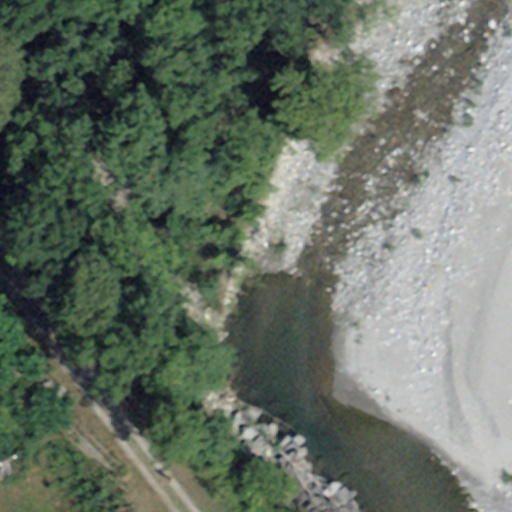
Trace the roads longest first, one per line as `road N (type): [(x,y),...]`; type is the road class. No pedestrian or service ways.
road 1 (track): [(241,511),(160,411),(0,161)]
road 2 (track): [(0,216),(20,193),(78,172),(208,0)]
